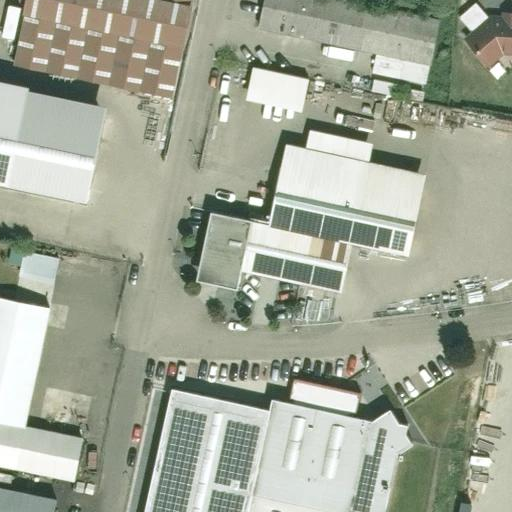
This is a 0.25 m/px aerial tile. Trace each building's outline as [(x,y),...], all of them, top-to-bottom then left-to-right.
[(194,0),(30,0),(17,64),(175,96),(194,0)] [(441,18),(354,0),(267,0),(262,28),(382,53),(432,64),(441,18)] [(461,19),(474,32),(489,17),(476,3),(461,19)] [(474,32),(469,37),(492,66),(507,54),(511,54),(511,13),(493,13),(489,17),(474,32)] [(432,64),(382,53),(378,73),(427,83),(432,64)] [(312,79),(260,67),(253,98),(305,110),(312,79)] [(109,108),(0,83),(0,180),(88,199),(109,108)] [(311,146),(291,142),(273,222),(355,240),(411,253),(429,173),(374,160),(379,137),(316,123),(311,146)] [(220,210),(204,278),(244,287),(248,268),(344,289),(355,240),(273,222),(220,210)] [(64,258),(27,250),(22,276),(59,283),(64,258)] [(55,305),(0,293),(0,463),(79,480),(88,436),(30,424),(55,305)] [(376,364),(344,386),(302,377),(296,401),(359,415),(362,401),(389,382),(376,364)] [(251,511),(274,410),(171,388),(145,511),(251,511)] [(296,401),(277,397),(274,410),(251,511),(387,511),(403,449),(417,442),(394,407),(379,420),(359,415),(296,401)] [(0,511),(55,511),(59,497),(0,484),(0,511)]
